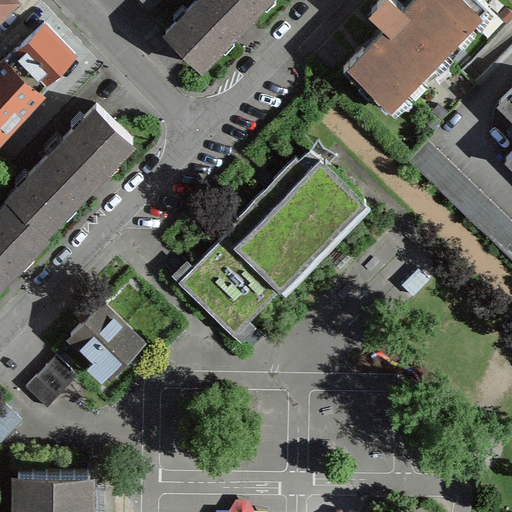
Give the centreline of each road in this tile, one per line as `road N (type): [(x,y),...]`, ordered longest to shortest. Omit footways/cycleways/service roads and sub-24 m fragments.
road 1 (residential): [(203,124),(0,333)]
road 2 (residential): [(80,0),(203,124)]
road 3 (residential): [(326,0),(203,124)]
